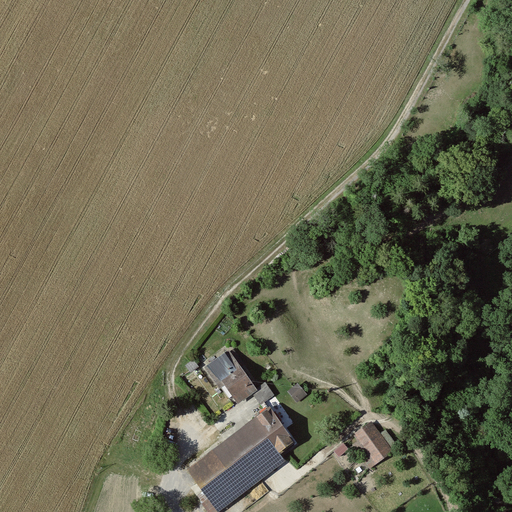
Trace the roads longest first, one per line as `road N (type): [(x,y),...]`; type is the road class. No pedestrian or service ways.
road 1 (track): [(180,420),(171,378),(184,350),(249,273),(391,140),(469,0)]
road 2 (track): [(180,420),(280,469),(301,471),(363,415),(337,389),(298,378),(275,355)]
road 3 (track): [(295,282),(372,241),(440,219),(511,167)]
road 4 (track): [(363,415),(368,404),(295,282)]
road 5 (track): [(363,415),(391,422),(424,457),(452,511)]
